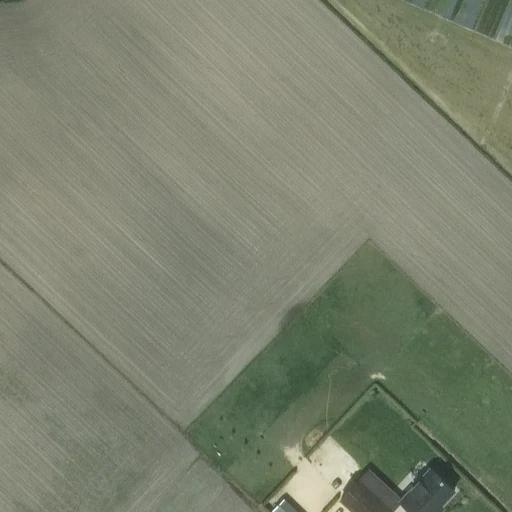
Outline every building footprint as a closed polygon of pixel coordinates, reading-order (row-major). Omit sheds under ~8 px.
[(376,411),(350,443),(359,449),(384,418),(376,411)] [(320,450),(309,462),(313,465),(322,473),(323,474),(334,462),(332,461),(320,450)] [(358,480),(340,500),(353,511),(390,511),(399,503),(402,500),(368,469),(358,480)] [(430,469),(402,500),(399,503),(408,511),(438,511),(436,510),(454,491),(430,469)] [(271,511),(289,511),(280,502),(271,511)]
